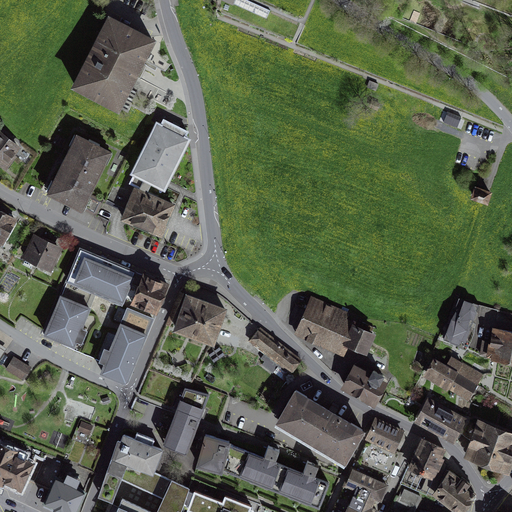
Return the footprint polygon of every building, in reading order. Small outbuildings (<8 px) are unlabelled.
[(271,12),(245,0),(235,0),(233,4),(267,19),(271,12)] [(157,43),(108,18),(71,92),(119,117),(157,43)] [(161,121),(156,118),(132,170),(134,171),(129,182),(134,185),(135,184),(148,189),(152,180),(166,187),(191,136),(187,133),(189,129),(163,116),(161,121)] [(21,145),(0,126),(0,163),(6,168),(17,155),(15,153),(21,145)] [(112,147),(76,128),(46,190),(96,215),(104,200),(89,192),(112,147)] [(488,200),(492,187),(475,182),(470,194),(488,200)] [(148,189),(135,184),(134,185),(120,215),(161,233),(176,201),(148,189)] [(0,241),(2,243),(18,217),(0,205),(0,241)] [(22,255),(51,269),(63,245),(34,232),(22,255)] [(135,268),(80,245),(65,278),(67,279),(61,292),(60,291),(43,330),(74,344),(77,339),(82,340),(88,327),(83,324),(97,292),(122,302),(127,291),(133,293),(142,272),(134,269),(135,268)] [(130,300),(157,310),(161,301),(162,301),(165,293),(164,293),(170,280),(143,268),(142,272),(133,293),(130,300)] [(226,306),(187,292),(174,327),(214,341),(226,306)] [(311,294),(294,332),(344,355),(350,343),(367,351),(376,330),(347,317),(350,312),(311,294)] [(442,338),(459,344),(461,337),(466,339),(479,303),(460,296),(442,338)] [(154,316),(127,304),(109,346),(104,344),(99,357),(104,359),(100,369),(123,379),(125,379),(126,378),(128,377),(129,376),(154,316)] [(491,357),(511,360),(511,327),(493,324),(490,342),(489,342),(486,355),(491,356),(491,357)] [(262,364),(284,381),(302,358),(260,326),(248,340),(264,353),(260,358),(264,361),(262,364)] [(321,349),(319,354),(333,360),(335,355),(321,349)] [(434,354),(423,373),(447,387),(448,386),(469,398),(484,374),(463,362),(464,361),(451,354),(446,361),(434,354)] [(32,366),(14,355),(5,368),(24,379),(32,366)] [(354,361),(340,385),(375,404),(388,380),(382,376),(384,372),(373,365),(370,370),(354,361)] [(308,393),(294,384),(274,418),(345,461),(365,427),(338,411),(337,410),(340,406),(333,402),(330,406),(329,405),(308,393)] [(162,442),(186,452),(210,392),(185,385),(162,442)] [(428,395),(414,419),(454,440),(468,416),(428,395)] [(463,453),(510,471),(511,464),(511,427),(478,415),(463,453)] [(405,429),(375,416),(365,439),(367,440),(357,461),(390,474),(399,452),(396,450),(405,429)] [(93,425),(82,420),(78,430),(89,434),(93,425)] [(244,475),(319,506),(330,480),(320,476),(320,475),(316,474),(320,463),(308,458),(303,468),(288,463),(281,460),(277,458),(281,447),(268,443),(264,453),(237,443),(230,442),(231,436),(205,429),(196,461),(222,468),(223,467),(244,475)] [(154,437),(137,431),(135,435),(124,431),(121,437),(118,436),(98,492),(113,498),(120,478),(162,497),(170,479),(153,470),(163,446),(152,442),(154,437)] [(447,445),(421,435),(408,466),(434,478),(429,488),(433,490),(442,476),(437,472),(445,455),(443,455),(447,445)] [(4,480),(21,488),(34,459),(18,452),(19,449),(0,440),(0,481),(3,483),(4,480)] [(62,461),(47,455),(34,481),(49,489),(43,501),(66,511),(76,511),(88,487),(86,487),(93,472),(63,460),(62,461)] [(336,511),(335,511),(334,511),(376,511),(379,506),(373,503),(376,496),(382,498),(389,481),(388,480),(390,474),(357,461),(355,460),(345,483),(355,487),(349,500),(348,499),(342,511),(336,511)] [(449,467),(442,476),(433,490),(431,493),(459,511),(460,511),(474,496),(475,496),(476,493),(476,489),(473,487),(473,488),(469,484),(471,480),(461,473),(460,475),(449,467)] [(113,511),(179,511),(190,484),(172,476),(170,479),(162,497),(156,510),(122,494),(113,511)] [(251,505),(252,502),(225,492),(223,498),(194,487),(186,505),(202,511),(251,511),(254,506),(251,505)] [(396,494),(391,506),(404,511),(414,511),(422,495),(404,487),(401,495),(396,494)]
